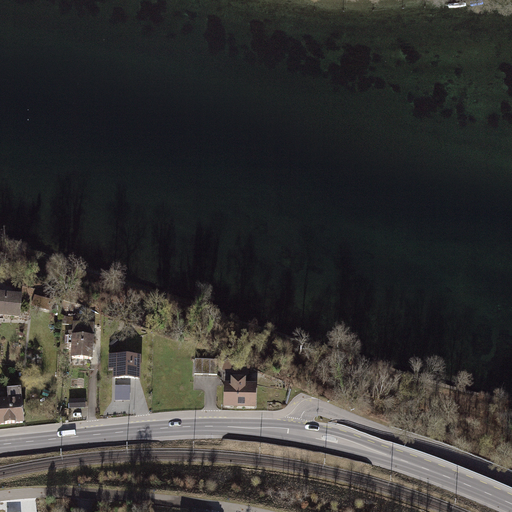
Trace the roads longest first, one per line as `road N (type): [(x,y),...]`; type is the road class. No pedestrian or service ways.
road 1 (primary): [(298,432),(209,426),(0,444)]
road 2 (residential): [(0,496),(105,494),(255,511)]
road 3 (unclassified): [(511,474),(310,405),(298,432)]
road 4 (primary): [(511,504),(367,447),(298,432)]
